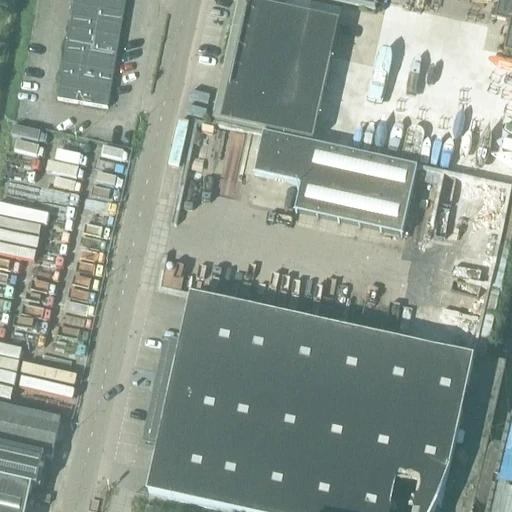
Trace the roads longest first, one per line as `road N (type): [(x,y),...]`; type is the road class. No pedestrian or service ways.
road 1 (unclassified): [(80,511),(184,0)]
road 2 (unknown): [(137,228),(447,288)]
road 3 (unknown): [(318,0),(472,33),(483,73),(471,126)]
